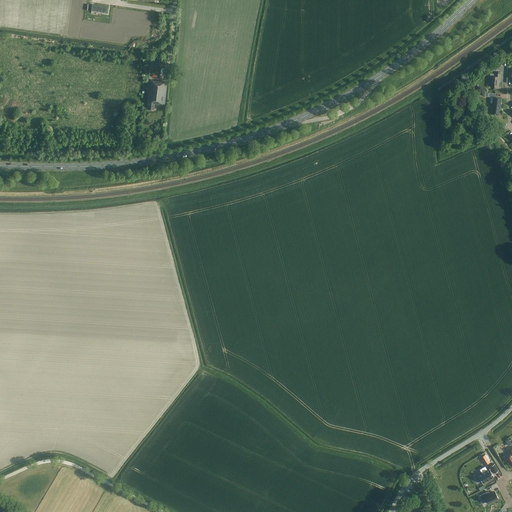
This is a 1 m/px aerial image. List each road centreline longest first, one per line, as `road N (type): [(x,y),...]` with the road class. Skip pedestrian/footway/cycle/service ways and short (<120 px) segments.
road 1 (primary): [(0,165),(130,164),(294,121)]
road 2 (unclassified): [(162,511),(58,461),(0,479)]
road 3 (primary): [(376,78),(472,0)]
road 4 (unclassified): [(390,511),(416,474),(481,433)]
